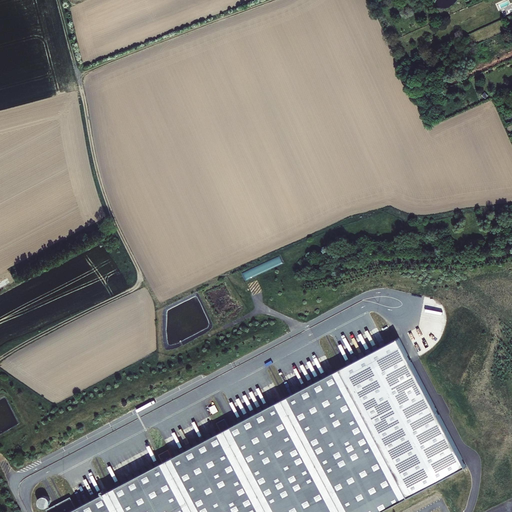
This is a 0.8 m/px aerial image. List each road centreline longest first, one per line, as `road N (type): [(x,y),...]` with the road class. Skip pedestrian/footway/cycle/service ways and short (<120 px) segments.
road 1 (track): [(58,0),(102,189),(141,277),(0,359)]
road 2 (track): [(273,0),(78,76)]
